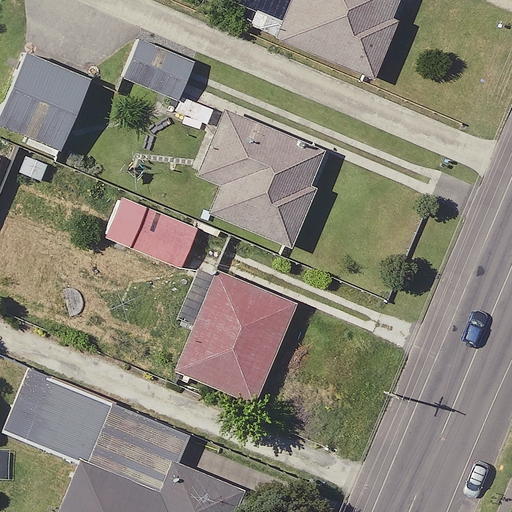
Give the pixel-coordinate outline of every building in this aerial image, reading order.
[(405,0),(245,0),(242,10),(258,16),(251,34),(371,83),(405,0)] [(191,69),(135,47),(121,82),(178,104),(191,69)] [(94,90),(26,57),(0,110),(0,129),(60,159),(94,90)] [(335,163),(227,119),(215,148),(191,138),(178,170),(223,188),(211,218),(298,254),(335,163)] [(197,233),(123,204),(107,243),(181,272),(197,233)] [(294,311),(200,270),(177,324),(196,332),(177,377),(252,409),(294,311)] [(109,409),(27,376),(3,435),(86,468),(109,409)] [(170,504),(81,467),(62,511),(234,511),(240,499),(183,475),(170,504)]
